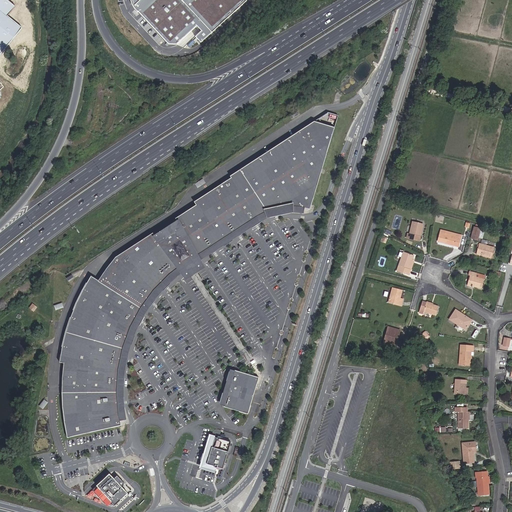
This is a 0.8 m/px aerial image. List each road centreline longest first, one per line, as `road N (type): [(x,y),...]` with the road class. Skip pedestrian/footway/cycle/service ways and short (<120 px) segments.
road 1 (secondary): [(277,431),(410,0)]
road 2 (residential): [(323,392),(448,0)]
road 3 (motorway): [(269,57),(0,241)]
road 4 (motorway): [(179,136),(392,0)]
road 5 (motorway): [(81,0),(82,58),(70,117),(40,179),(0,226)]
road 6 (motorway): [(0,275),(179,136)]
road 7 (motorway): [(0,264),(179,136)]
road 8 (motorway): [(269,57),(191,80),(155,76),(115,49),(94,0)]
road 9 (residential): [(499,511),(502,473),(489,408),(494,321)]
road 10 (residential): [(302,466),(409,499),(422,511)]
